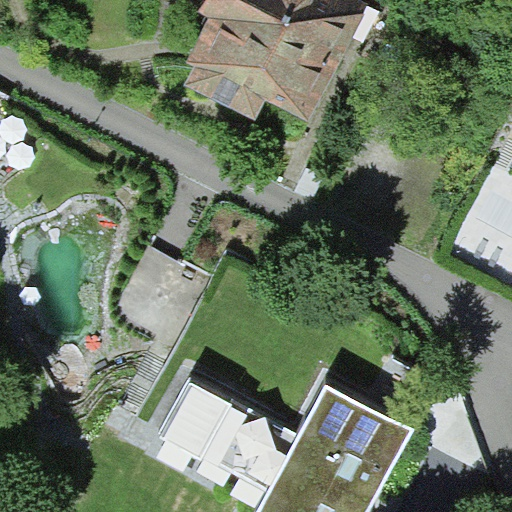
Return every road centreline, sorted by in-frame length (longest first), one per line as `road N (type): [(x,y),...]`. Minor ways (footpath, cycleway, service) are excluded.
road 1 (residential): [(0,77),(438,295)]
road 2 (residential): [(511,511),(438,295)]
